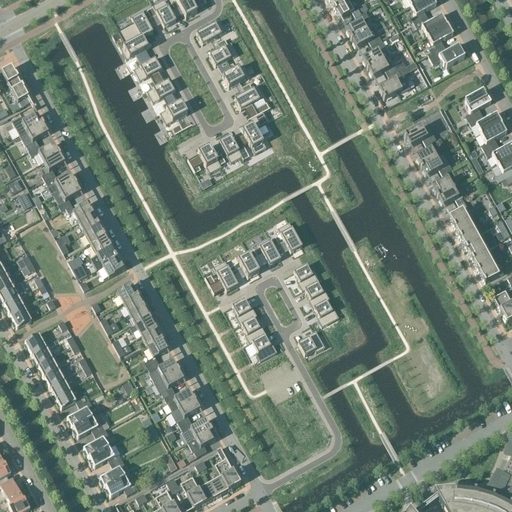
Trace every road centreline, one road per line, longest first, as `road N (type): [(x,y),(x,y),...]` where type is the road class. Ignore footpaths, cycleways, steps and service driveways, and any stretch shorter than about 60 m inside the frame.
road 1 (residential): [(6,29),(259,493)]
road 2 (residential): [(309,0),(502,348)]
road 3 (residential): [(182,33),(231,123),(209,135),(160,45)]
road 4 (residential): [(259,493),(329,455),(337,442),(281,334)]
road 5 (residential): [(98,511),(0,332)]
road 6 (residential): [(355,511),(511,419)]
road 7 (residential): [(448,0),(511,115)]
road 8 (residential): [(281,334),(257,290),(274,280),(299,325)]
